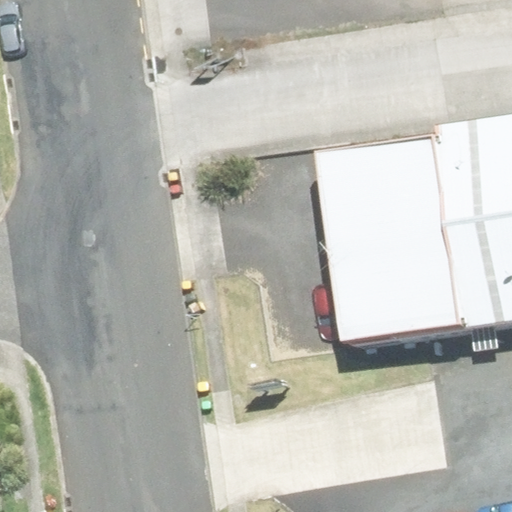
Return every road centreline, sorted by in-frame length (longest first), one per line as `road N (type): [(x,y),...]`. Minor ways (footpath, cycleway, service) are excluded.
road 1 (residential): [(66,0),(108,270)]
road 2 (residential): [(108,270),(141,511)]
